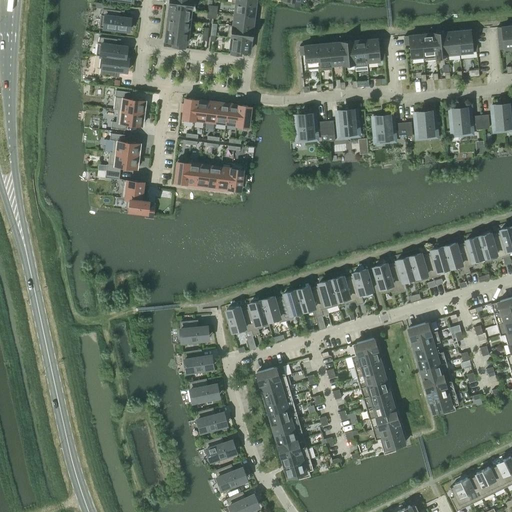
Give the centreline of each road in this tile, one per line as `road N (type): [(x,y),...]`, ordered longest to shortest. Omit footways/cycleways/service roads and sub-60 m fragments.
road 1 (residential): [(511,279),(225,363),(262,483),(271,479),(292,511)]
road 2 (secondary): [(12,192),(89,511)]
road 3 (secondary): [(12,192),(14,0)]
road 4 (residential): [(395,91),(329,99),(243,95)]
road 5 (residential): [(143,49),(247,64),(243,95)]
